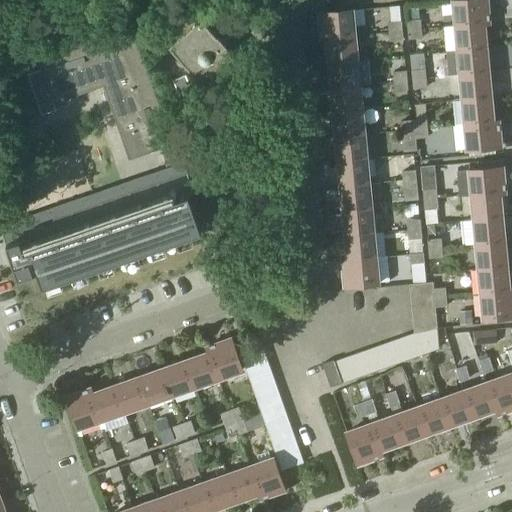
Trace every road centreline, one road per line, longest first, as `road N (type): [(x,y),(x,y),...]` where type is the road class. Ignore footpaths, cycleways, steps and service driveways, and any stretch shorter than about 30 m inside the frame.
road 1 (residential): [(280,0),(304,275),(3,386)]
road 2 (residential): [(380,511),(511,466)]
road 3 (residential): [(53,511),(3,386)]
